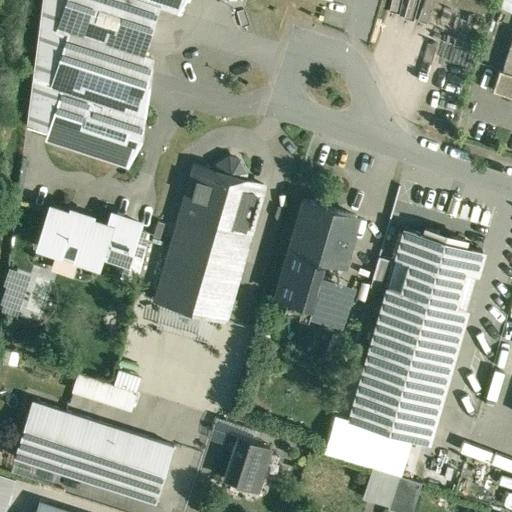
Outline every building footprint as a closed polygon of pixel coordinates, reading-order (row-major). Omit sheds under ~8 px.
[(157,2),(152,0),(64,0),(56,27),(67,30),(141,52),(157,2)] [(141,52),(67,30),(51,81),(62,85),(135,107),(152,56),(141,52)] [(511,35),(501,67),(499,67),(492,87),(511,93),(511,35)] [(135,107),(62,85),(46,136),(122,161),(134,149),(142,125),(139,108),(135,107)] [(216,168),(195,162),(156,296),(225,316),(264,182),(244,176),(246,169),(239,157),(230,154),(218,161),(216,168)] [(357,212),(304,197),(290,244),(322,254),(343,260),(357,212)] [(70,211),(51,205),(39,241),(98,260),(103,243),(109,224),(108,224),(90,218),(91,215),(71,208),(70,211)] [(140,221),(112,212),(108,224),(109,224),(103,243),(130,251),(140,221)] [(424,230),(404,225),(377,319),(455,342),(483,247),(463,242),(465,236),(426,224),(424,230)] [(322,254),(290,244),(276,291),(309,301),(322,254)] [(30,272),(10,266),(0,298),(0,308),(17,314),(30,272)] [(306,314),(341,324),(353,282),(318,272),(306,314)] [(455,342),(377,319),(349,416),(427,439),(455,342)] [(136,389),(79,371),(74,388),(131,406),(136,389)] [(173,443),(77,412),(32,397),(14,455),(59,469),(155,499),(173,443)] [(270,444),(239,434),(225,477),(256,487),(270,444)] [(399,473),(372,464),(363,494),(389,503),(399,473)] [(0,511),(3,511),(14,479),(0,474),(0,511)] [(70,511),(39,502),(35,511),(70,511)]
